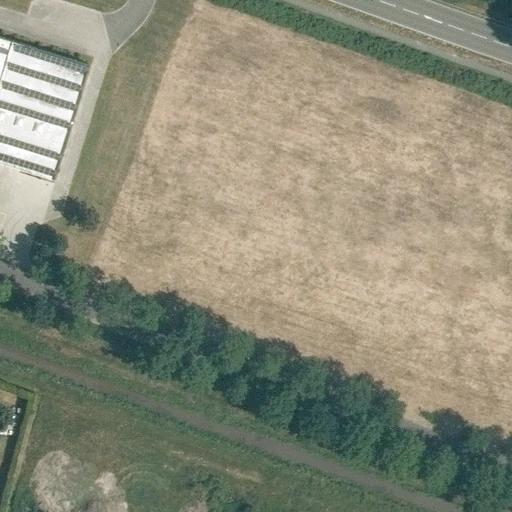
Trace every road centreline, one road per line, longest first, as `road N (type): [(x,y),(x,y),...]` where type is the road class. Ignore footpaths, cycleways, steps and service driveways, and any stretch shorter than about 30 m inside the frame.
road 1 (unclassified): [(0,273),(511,461)]
road 2 (primary): [(384,0),(511,44)]
